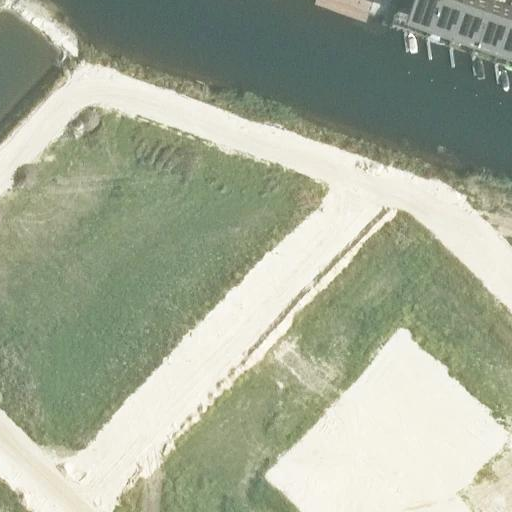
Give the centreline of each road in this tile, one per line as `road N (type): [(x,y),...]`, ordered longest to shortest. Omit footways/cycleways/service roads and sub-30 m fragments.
road 1 (residential): [(378,181),(71,511)]
road 2 (residential): [(0,171),(86,80),(378,181)]
road 3 (residential): [(378,181),(428,197),(511,277)]
